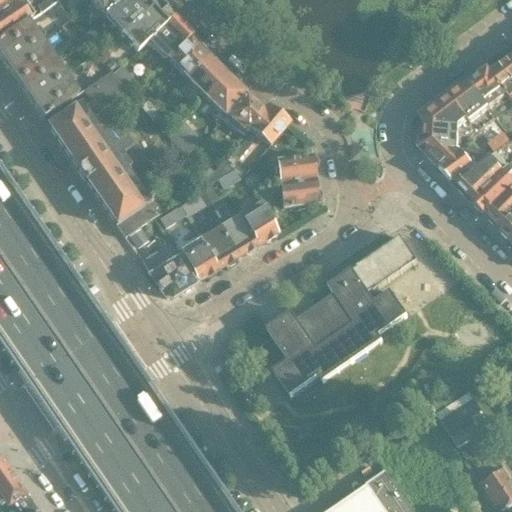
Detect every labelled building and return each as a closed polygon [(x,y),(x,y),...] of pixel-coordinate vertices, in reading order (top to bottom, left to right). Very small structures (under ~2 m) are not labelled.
[(16,0),(0,0),(0,17),(19,4),(16,0)] [(46,0),(36,7),(42,14),(58,3),(55,0),(46,0)] [(104,20),(128,0),(90,0),(88,2),(93,7),(104,20)] [(128,0),(104,20),(119,37),(157,5),(152,0),(128,0)] [(19,4),(0,17),(0,42),(28,24),(31,21),(19,4)] [(158,6),(157,5),(119,37),(136,55),(146,45),(172,20),(165,14),(165,10),(161,6),(158,6)] [(173,19),(172,20),(146,45),(153,52),(155,51),(167,63),(190,41),(189,40),(192,38),(173,19)] [(28,24),(0,42),(0,60),(17,85),(53,61),(28,24)] [(97,37),(88,45),(96,55),(105,47),(97,37)] [(196,47),(190,41),(167,63),(185,82),(208,59),(206,58),(207,53),(201,47),(196,47)] [(209,60),(208,59),(185,82),(204,101),(226,78),(219,71),(219,66),(213,60),(209,60)] [(53,61),(17,85),(43,122),(78,98),(53,61)] [(492,74),(509,97),(511,100),(511,62),(511,61),(492,74)] [(121,68),(111,77),(127,95),(128,96),(138,87),(121,68)] [(478,79),(470,85),(490,111),(509,97),(492,74),(492,75),(489,71),(488,72),(483,70),(477,75),(478,79)] [(98,115),(127,95),(111,77),(110,76),(83,94),(98,115)] [(232,84),(226,78),(204,101),(223,119),(245,96),(243,94),(243,89),(237,83),(232,84)] [(458,89),(449,96),(469,122),(471,125),(490,111),(470,85),(464,90),(458,89)] [(251,96),(245,96),(223,119),(221,122),(234,133),(236,132),(243,138),(248,133),(264,113),(258,108),(258,102),(251,96)] [(419,118),(426,127),(460,129),(469,122),(449,96),(419,118)] [(140,109),(157,128),(164,122),(147,103),(140,109)] [(75,109),(47,129),(115,228),(124,242),(159,218),(155,213),(159,211),(151,199),(147,202),(127,173),(132,170),(126,161),(134,155),(127,144),(118,150),(110,138),(106,141),(81,105),(75,109)] [(266,110),(264,113),(248,133),(270,151),(289,128),(266,110)] [(202,143),(182,123),(166,138),(186,159),(202,143)] [(460,129),(426,127),(425,140),(419,140),(418,150),(424,156),(429,152),(458,152),(460,129)] [(245,140),(226,162),(230,166),(235,160),(238,162),(251,145),(245,140)] [(429,152),(424,156),(453,186),(476,170),(458,152),(429,152)] [(276,162),(280,186),(315,181),(314,172),(317,169),(316,162),(313,159),(312,157),(276,162)] [(504,174),(490,159),(476,170),(453,186),(472,205),(504,174)] [(217,183),(233,172),(222,163),(213,174),(207,181),(212,186),(217,183)] [(204,166),(197,173),(207,181),(213,174),(204,166)] [(504,174),(472,205),(485,218),(511,192),(511,181),(510,180),(511,177),(511,169),(511,168),(504,174)] [(240,182),(233,172),(217,183),(223,192),(240,182)] [(244,180),(253,195),(259,192),(251,177),(244,180)] [(315,181),(280,186),(284,212),(319,208),(318,204),(321,201),(320,194),(317,191),(315,181)] [(89,315),(0,185),(0,333),(20,363),(53,340),(55,339),(57,337),(89,315)] [(268,187),(259,192),(253,195),(258,204),(259,204),(261,206),(267,206),(272,204),(268,187)] [(511,192),(485,218),(499,232),(511,219),(511,192)] [(200,197),(179,209),(185,221),(206,209),(200,197)] [(277,235),(261,206),(259,204),(258,204),(240,216),(258,248),(265,244),(269,244),(275,241),(276,236),(277,235)] [(258,248),(240,216),(220,229),(238,260),(245,255),(249,256),(255,253),(256,249),(258,248)] [(511,219),(499,232),(511,245),(511,219)] [(238,260),(220,229),(215,221),(195,233),(200,241),(218,271),(225,268),(229,268),(235,265),(236,261),(238,260)] [(134,250),(150,239),(143,229),(127,240),(134,250)] [(357,271),(353,274),(368,296),(373,294),(373,295),(417,265),(400,240),(356,270),(357,271)] [(218,271),(200,241),(177,255),(195,286),(197,284),(205,280),(209,280),(215,277),(217,273),(218,271)] [(163,271),(150,279),(165,301),(170,302),(181,295),(184,295),(191,291),(192,288),(195,286),(177,255),(160,266),(163,271)] [(368,296),(353,274),(352,273),(328,290),(336,300),(298,325),(291,315),(267,332),(289,364),(274,375),(290,399),(319,379),(323,385),(382,344),(378,339),(407,319),(390,295),(375,305),(368,296)] [(443,385),(447,391),(453,387),(449,381),(443,385)] [(481,434),(472,420),(481,414),(468,395),(436,416),(441,424),(458,449),(481,434)] [(223,511),(147,400),(115,422),(113,423),(111,425),(78,447),(122,511),(223,511)] [(269,436),(281,454),(290,448),(278,430),(269,436)] [(0,496),(1,497),(9,508),(26,496),(0,458),(0,496)] [(481,486),(499,511),(504,511),(511,507),(511,482),(504,470),(481,486)] [(411,511),(384,472),(381,474),(382,476),(366,487),(365,485),(363,487),(364,489),(366,488),(382,511),(411,511)] [(474,497),(462,478),(455,483),(467,502),(474,497)] [(386,511),(369,486),(330,511),(386,511)] [(36,511),(26,496),(9,508),(1,511),(36,511)]
